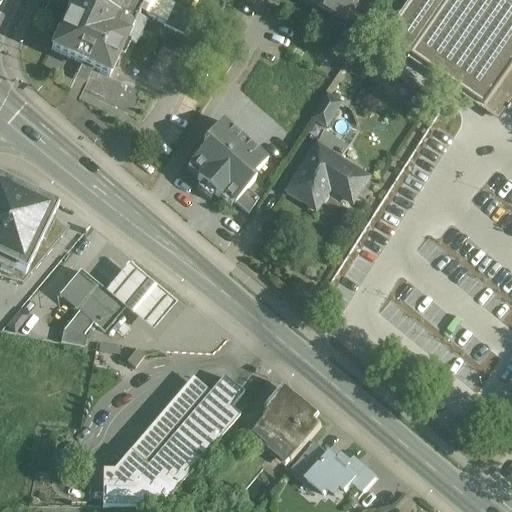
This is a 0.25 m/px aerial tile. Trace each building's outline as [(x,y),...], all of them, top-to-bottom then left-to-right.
[(74,0),(51,52),(109,79),(146,0),(74,0)] [(309,0),(307,6),(345,23),(351,11),(354,13),(360,0),(309,0)] [(511,0),(413,0),(389,38),(504,111),(511,98),(511,0)] [(328,97),(313,121),(327,130),(341,106),(328,97)] [(267,163),(222,124),(202,146),(205,149),(189,167),(200,177),(196,181),(219,201),(223,197),(234,206),(255,183),(252,181),(267,163)] [(369,181),(316,147),(286,194),(316,214),(334,186),(356,201),(369,181)] [(57,211),(0,183),(0,281),(22,287),(68,231),(52,221),(57,211)] [(246,215),(259,201),(248,191),(235,206),(246,215)] [(119,285),(108,298),(125,311),(154,334),(165,321),(175,308),(130,271),(119,285)] [(93,326),(105,335),(125,311),(108,298),(80,274),(59,299),(76,313),(77,312),(79,314),(63,334),(60,345),(84,350),(86,339),(83,338),(93,326)] [(136,353),(126,365),(134,371),(144,359),(136,353)] [(223,380),(147,469),(129,454),(113,473),(102,473),(102,498),(101,510),(161,511),(196,470),(239,419),(230,412),(243,397),(223,380)] [(322,428),(284,396),(253,433),(291,465),(322,428)] [(338,464),(329,457),(307,483),(324,497),(328,493),(334,498),(341,490),(345,494),(353,484),(363,493),(375,480),(353,461),(349,466),(342,460),(338,464)]
